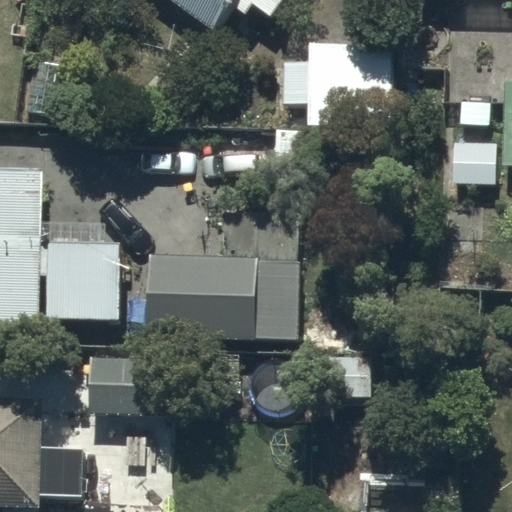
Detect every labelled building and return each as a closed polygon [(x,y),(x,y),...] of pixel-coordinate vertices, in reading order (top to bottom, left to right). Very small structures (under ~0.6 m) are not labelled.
[(184,0),(224,28),(244,0),(262,0),(282,14),(292,0),(184,0)] [(48,180),(0,179),(0,335),(126,338),(128,254),(46,253),(48,180)] [(158,335),(307,338),(308,210),(231,209),(230,257),(159,256),(158,335)] [(98,355),(97,417),(180,417),(180,355),(98,355)] [(49,511),(52,412),(0,410),(0,511),(49,511)]
